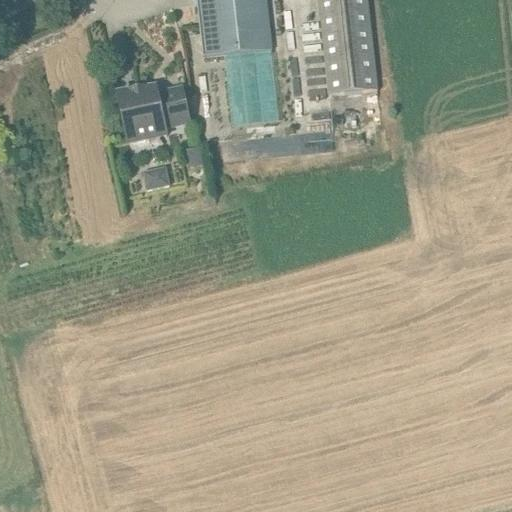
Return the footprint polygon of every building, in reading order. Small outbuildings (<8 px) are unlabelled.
[(217,0),(224,58),(272,52),(265,0),(217,0)] [(366,0),(317,0),(328,98),(377,93),(366,0)] [(156,89),(137,93),(118,97),(128,146),(167,137),(165,130),(183,126),(175,92),(158,96),(156,89)] [(203,168),(199,150),(187,153),(191,171),(203,168)] [(166,169),(144,174),(148,193),(170,188),(166,169)]
